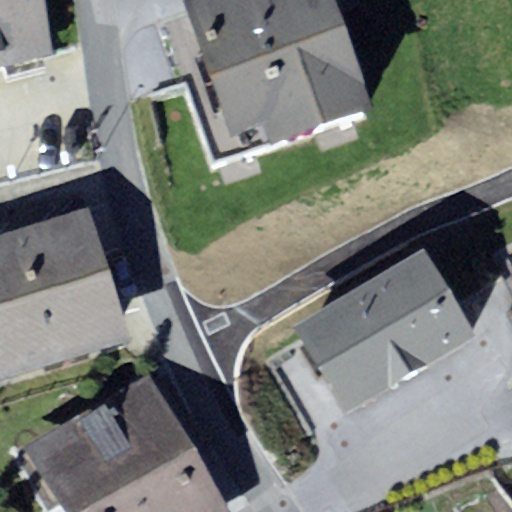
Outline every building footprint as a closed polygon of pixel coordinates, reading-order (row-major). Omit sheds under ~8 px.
[(0,0),(0,72),(45,62),(37,0),(0,0)] [(329,0),(210,0),(191,6),(232,130),(277,115),(288,147),(369,120),(329,0)] [(94,215),(0,242),(0,385),(133,347),(94,215)] [(425,238),(288,321),(345,413),(481,330),(425,238)] [(226,511),(146,375),(25,445),(64,511),(226,511)]
